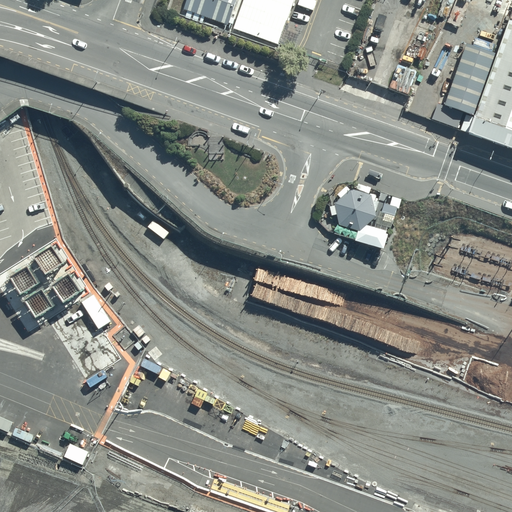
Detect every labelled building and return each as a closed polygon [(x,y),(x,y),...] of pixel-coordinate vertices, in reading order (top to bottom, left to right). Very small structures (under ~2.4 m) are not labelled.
[(235,0),(190,0),(187,11),(227,24),(235,0)] [(244,0),(234,29),(281,45),(296,0),(244,0)] [(363,3),(353,0),(340,37),(349,40),(363,3)] [(470,0),(441,0),(440,4),(442,5),(438,15),(463,23),(470,0)] [(143,16),(140,25),(296,82),(300,73),(143,16)] [(511,19),(508,18),(468,133),(511,148),(511,19)] [(437,26),(436,27),(426,59),(440,64),(451,30),(437,26)] [(331,60),(338,40),(330,37),(323,57),(331,60)] [(345,43),(340,42),(333,64),(341,67),(348,47),(344,46),(345,43)] [(494,54),(465,44),(443,105),(472,116),(494,54)] [(418,70),(399,63),(390,87),(409,94),(418,70)] [(462,114),(437,105),(432,120),(457,128),(462,114)] [(472,118),(465,115),(460,130),(468,133),(472,118)] [(25,120),(16,122),(24,149),(16,151),(22,172),(39,167),(25,120)] [(338,202),(342,224),(359,229),(356,239),(383,248),(399,206),(377,199),(376,194),(354,189),(350,185),(340,194),(343,198),(338,202)] [(50,197),(42,199),(48,219),(56,216),(50,197)] [(50,238),(0,266),(0,275),(1,275),(39,340),(100,304),(57,229),(48,234),(50,238)] [(161,471),(181,478),(184,468),(165,461),(161,471)] [(181,478),(161,471),(136,463),(131,478),(175,494),(181,478)] [(246,502),(186,481),(176,511),(178,511),(265,511),(269,501),(249,494),(246,502)]
